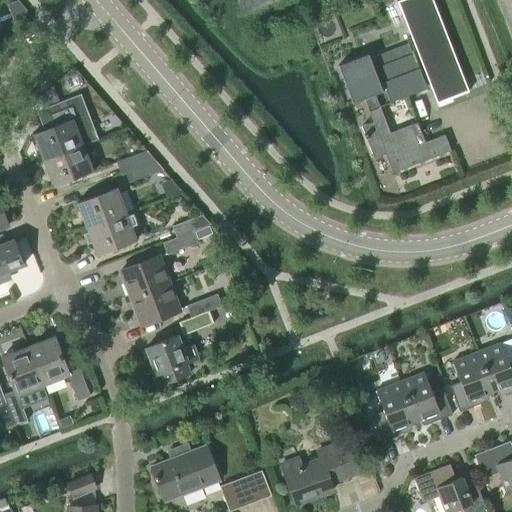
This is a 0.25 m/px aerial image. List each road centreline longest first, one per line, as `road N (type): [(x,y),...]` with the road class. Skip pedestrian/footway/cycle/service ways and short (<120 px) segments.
road 1 (tertiary): [(92,2),(291,223),(344,246),(404,254),(511,225)]
road 2 (residential): [(69,291),(124,442),(126,511)]
road 3 (residential): [(371,511),(422,451),(506,420)]
road 4 (residential): [(9,159),(69,291)]
road 5 (residential): [(92,2),(0,80)]
